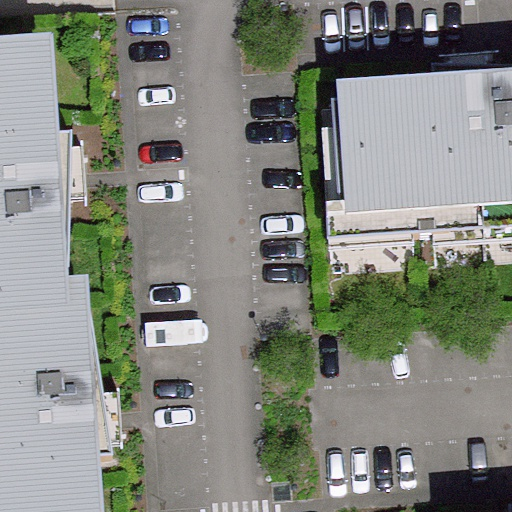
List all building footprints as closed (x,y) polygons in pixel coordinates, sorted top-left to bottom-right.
[(0,511),(89,511),(86,461),(114,460),(114,458),(111,435),(106,394),(103,370),(82,373),(75,299),(55,301),(48,227),(71,224),(72,200),(72,157),(72,135),(44,137),(38,57),(0,60),(0,511)] [(498,57),(454,61),(455,73),(499,74),(498,57)] [(342,107),(345,148),(335,148),(342,232),(413,228),(414,243),(451,240),(450,230),(511,226),(511,74),(499,74),(455,73),(432,73),(434,101),(342,107)] [(88,199),(84,157),(72,157),(72,200),(88,199)] [(123,393),(106,394),(111,435),(123,434),(123,393)]
